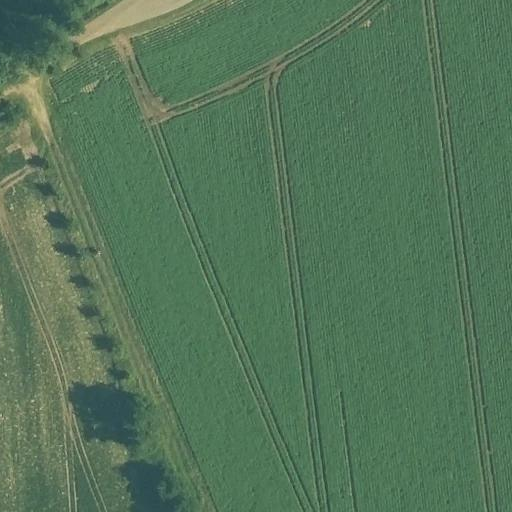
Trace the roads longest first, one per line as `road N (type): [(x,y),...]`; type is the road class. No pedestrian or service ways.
road 1 (track): [(23,73),(186,511)]
road 2 (track): [(0,89),(132,0)]
